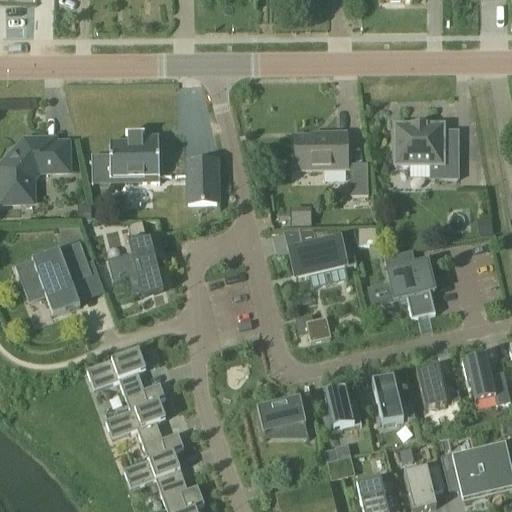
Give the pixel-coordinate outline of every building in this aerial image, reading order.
[(430,169),(430,183),(458,183),(458,159),(443,159),(443,131),(443,129),(441,129),(426,129),(426,128),(412,128),(412,129),(397,129),(394,129),(394,131),(395,131),(395,167),(394,167),(394,170),(397,170),(397,169),(430,169)] [(295,174),(347,173),(346,137),(321,137),(322,140),(295,141),(295,174)] [(110,159),(91,159),(92,181),(126,180),(126,187),(159,186),(159,179),(158,140),(141,141),(141,146),(109,147),(110,159)] [(21,159),(22,160),(16,167),(14,166),(13,165),(11,165),(9,165),(8,165),(6,165),(5,166),(3,167),(2,168),(1,169),(0,171),(0,172),(0,178),(0,191),(0,201),(1,203),(1,207),(20,207),(20,194),(32,193),(32,183),(39,176),(68,175),(68,147),(54,147),(54,143),(28,144),(25,145),(24,145),(23,146),(21,147),(20,148),(20,150),(19,151),(19,153),(19,155),(19,156),(20,158),(21,159)] [(219,163),(216,163),(185,164),(186,209),(220,209),(219,163)] [(367,168),(349,169),(351,201),(368,200),(367,168)] [(77,208),(77,224),(91,224),(91,208),(77,208)] [(491,221),(477,222),(479,239),(492,238),(491,221)] [(146,245),(142,226),(128,230),(132,249),(146,245)] [(377,233),(353,234),(358,251),(379,246),(377,233)] [(325,245),(340,242),(338,236),(323,236),(325,245)] [(289,258),(296,284),(357,269),(350,244),(289,258)] [(129,250),(131,259),(108,265),(113,285),(128,281),(133,299),(141,297),(142,302),(163,297),(150,245),(129,250)] [(93,280),(80,246),(14,271),(23,292),(40,286),(53,321),(80,311),(74,295),(82,292),(79,285),(93,280)] [(406,303),(411,324),(435,318),(429,297),(434,296),(427,267),(387,276),(394,306),(406,303)] [(26,307),(34,327),(46,322),(39,302),(26,307)] [(330,343),(331,343),(326,322),(315,325),(312,326),(311,322),(309,323),(307,323),(308,327),(306,327),(306,328),(308,338),(311,348),(330,343)] [(138,378),(145,375),(138,355),(86,374),(94,395),(119,385),(130,415),(131,416),(159,406),(165,403),(160,389),(144,394),(138,378)] [(486,359),(462,365),(469,393),(471,392),(474,406),(494,401),(496,411),(510,407),(503,377),(491,380),(486,359)] [(437,371),(416,376),(425,413),(446,408),(437,371)] [(393,381),(372,386),(383,429),(403,424),(393,381)] [(346,393),(324,398),(333,435),(361,429),(356,405),(349,407),(346,393)] [(458,395),(451,397),(453,407),(460,405),(458,395)] [(307,443),(309,443),(304,424),(316,421),(311,401),(257,414),(264,443),(266,443),(268,438),(303,437),(307,443)] [(183,453),(178,438),(162,444),(156,427),(165,424),(159,406),(131,416),(130,415),(105,425),(105,426),(106,426),(113,443),(137,434),(149,465),(149,466),(173,457),(183,453)] [(404,411),(407,424),(415,422),(412,409),(404,411)] [(511,493),(511,485),(511,482),(511,481),(511,443),(501,447),(502,451),(479,457),(489,499),(511,493)] [(339,464),(336,453),(324,456),(327,467),(339,464)] [(155,484),(165,511),(196,511),(204,509),(197,491),(187,495),(173,457),(149,466),(149,465),(123,474),(124,475),(131,493),(155,484)] [(461,494),(463,505),(489,499),(479,457),(456,462),(455,458),(441,461),(449,496),(461,494)] [(339,465),(342,481),(354,478),(350,462),(339,465)] [(327,467),(331,484),(342,481),(339,465),(327,467)] [(403,478),(408,496),(411,511),(432,511),(436,511),(433,497),(444,494),(441,481),(439,470),(413,476),(403,478)] [(386,511),(384,501),(395,499),(391,482),(357,490),(361,511),(386,511)] [(293,496),(295,505),(279,508),(280,511),(333,511),(328,487),(293,496)]
